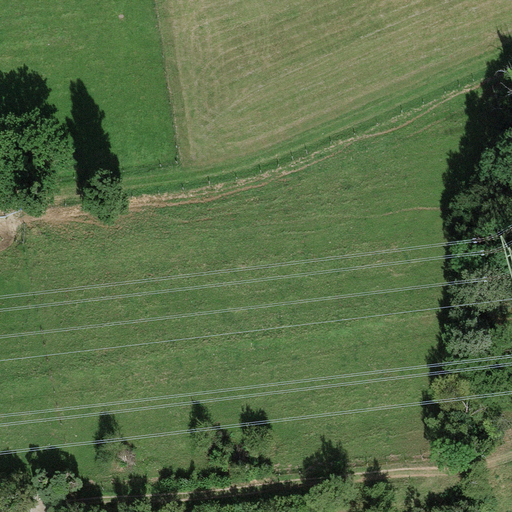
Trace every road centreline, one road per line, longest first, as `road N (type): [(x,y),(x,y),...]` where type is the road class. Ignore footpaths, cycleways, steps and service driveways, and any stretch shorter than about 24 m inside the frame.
road 1 (track): [(511,55),(216,176),(0,209)]
road 2 (track): [(60,511),(95,501),(451,470),(511,454)]
